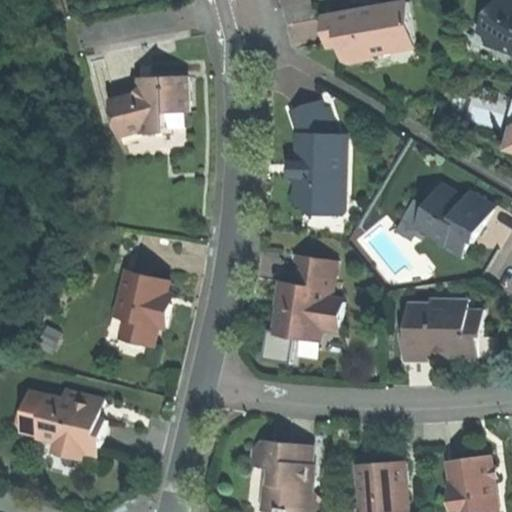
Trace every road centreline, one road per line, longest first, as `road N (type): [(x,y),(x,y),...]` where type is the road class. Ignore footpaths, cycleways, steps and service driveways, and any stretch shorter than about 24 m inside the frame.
road 1 (residential): [(226,11),(236,70),(237,193),(202,385)]
road 2 (residential): [(202,385),(399,399),(511,390)]
road 3 (residential): [(226,11),(96,33)]
road 4 (residential): [(202,385),(176,511)]
